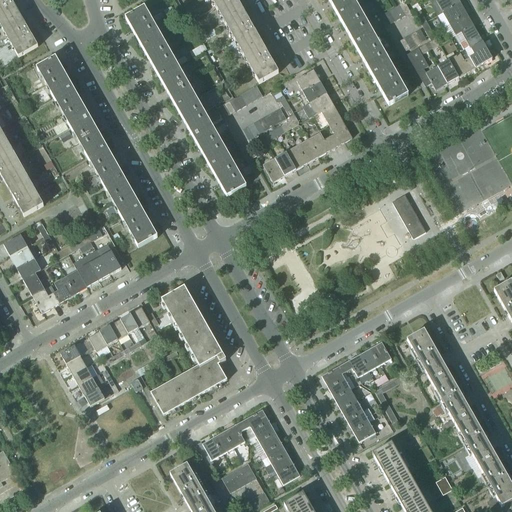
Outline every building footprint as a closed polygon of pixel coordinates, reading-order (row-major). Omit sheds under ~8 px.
[(0,0),(0,27),(9,44),(18,60),(38,49),(30,36),(32,34),(29,29),(27,30),(24,24),(13,5),(15,4),(12,0),(0,0)] [(209,0),(258,85),(257,86),(258,86),(259,86),(278,75),(271,62),(273,61),(270,56),(268,57),(264,51),(253,31),(255,30),(253,25),(250,26),(247,20),(236,0),(209,0)] [(407,97),(352,0),(327,0),(388,108),(407,97)] [(431,0),(429,2),(431,5),(437,17),(442,14),(460,4),(457,0),(431,0)] [(404,3),(399,6),(405,17),(410,14),(404,3)] [(460,4),(442,14),(449,26),(466,16),(460,4)] [(395,9),(394,9),(400,20),(405,17),(399,6),(395,9)] [(417,6),(412,8),(416,14),(420,12),(420,11),(417,6)] [(163,12),(166,17),(174,14),(171,8),(163,12)] [(394,9),(388,12),(394,23),(400,20),(394,9)] [(125,20),(219,186),(227,200),(246,189),(200,107),(144,10),(125,20)] [(394,23),(388,12),(381,17),(387,27),(394,23)] [(416,14),(415,15),(418,21),(423,18),(420,12),(416,14)] [(466,16),(449,26),(455,37),(461,34),(473,27),(466,16)] [(420,24),(424,30),(428,28),(425,21),(420,24)] [(465,41),(460,44),(463,51),(468,48),(470,51),(482,44),(473,27),(461,34),(465,41)] [(425,33),(429,39),(434,37),(430,30),(425,33)] [(420,31),(414,34),(420,44),(426,41),(420,31)] [(414,34),(409,37),(415,47),(420,44),(414,34)] [(409,37),(404,40),(410,50),(415,47),(409,37)] [(410,50),(404,40),(399,43),(405,53),(410,50)] [(436,40),(429,44),(432,50),(438,47),(438,45),(436,40)] [(474,57),(468,60),(474,71),(492,61),(482,44),(470,51),(474,57)] [(203,46),(190,53),(193,58),(205,51),(203,46)] [(425,46),(421,48),(425,55),(429,52),(425,46)] [(421,48),(406,56),(425,88),(431,85),(426,75),(423,71),(428,68),(422,56),(425,55),(421,48)] [(460,56),(448,62),(458,80),(469,73),(463,63),(460,56)] [(157,239),(132,196),(55,60),(36,71),(41,78),(49,93),(57,108),(61,115),(65,121),(73,136),(78,145),(83,153),(91,168),(118,214),(138,250),(157,239)] [(468,60),(463,63),(469,73),(474,71),(468,60)] [(448,62),(437,69),(447,86),(458,80),(448,62)] [(431,72),(426,75),(431,85),(435,93),(447,86),(437,69),(433,71),(432,69),(430,70),(431,72)] [(296,82),(302,94),(320,84),(313,72),(296,82)] [(302,94),(309,105),(326,95),(320,84),(302,94)] [(256,88),(251,91),(256,101),(262,98),(256,88)] [(251,91),(245,94),(251,104),(256,101),(251,91)] [(278,104),(280,103),(285,101),(279,91),(271,96),(276,104),(278,104)] [(207,93),(200,98),(203,103),(211,99),(207,93)] [(245,94),(240,97),(246,107),(251,104),(245,94)] [(315,117),(321,113),(320,113),(332,106),(326,95),(309,105),(315,117)] [(28,96),(19,101),(21,105),(22,105),(30,101),(28,96)] [(13,97),(5,102),(7,106),(15,101),(16,101),(13,97)] [(240,97),(234,100),(240,110),(246,107),(240,97)] [(234,100),(229,103),(235,113),(240,110),(234,100)] [(285,101),(280,103),(283,110),(288,107),(285,101)] [(229,103),(224,106),(230,116),(235,113),(229,103)] [(230,116),(224,106),(218,109),(224,119),(230,116)] [(321,113),(330,130),(342,123),(332,106),(320,113),(321,113)] [(280,110),(274,113),(280,124),(285,121),(280,110)] [(285,113),(289,119),(294,116),(290,110),(285,113)] [(274,113),(269,116),(275,127),(280,124),(274,113)] [(269,116),(263,119),(269,130),(275,127),(269,116)] [(263,119),(258,122),(264,133),(269,130),(263,119)] [(295,119),(289,123),(293,129),(298,126),(298,124),(295,119)] [(258,122),(253,125),(259,136),(264,133),(258,122)] [(330,130),(334,137),(340,147),(352,140),(342,123),(330,130)] [(224,125),(216,130),(219,135),(227,130),(224,125)] [(253,125),(247,128),(253,139),(259,136),(253,125)] [(285,125),(280,128),(284,134),(289,132),(285,125)] [(253,139),(247,128),(242,132),(248,142),(253,139)] [(276,130),(272,133),(275,139),(280,136),(276,130)] [(16,206),(20,212),(24,219),(43,208),(8,146),(0,132),(0,177),(13,201),(11,202),(14,207),(16,206)] [(268,135),(263,137),(267,144),(271,141),(268,135)] [(320,135),(308,142),(318,159),(329,153),(324,142),(320,135)] [(334,137),(329,139),(335,150),(340,147),(334,137)] [(329,139),(324,142),(329,153),(335,150),(329,139)] [(255,142),(258,149),(263,146),(259,140),(255,142)] [(255,142),(250,145),(253,151),(254,151),(258,149),(255,142)] [(308,142),(297,148),(307,166),(318,159),(308,142)] [(245,148),(248,154),(253,151),(250,145),(245,148)] [(297,148),(285,155),(295,172),(307,166),(297,148)] [(253,151),(248,154),(251,160),(257,157),(254,151),(253,151)] [(285,155),(274,161),(284,178),(295,172),(285,155)] [(284,178),(274,161),(263,168),(272,185),(284,178)] [(392,204),(412,241),(425,234),(404,197),(392,204)] [(37,229),(42,238),(47,236),(42,226),(37,229)] [(98,231),(88,236),(92,243),(102,237),(98,231)] [(21,238),(3,248),(10,259),(27,250),(32,247),(26,235),(21,238)] [(42,238),(47,247),(52,245),(47,236),(42,238)] [(88,236),(79,242),(82,249),(92,243),(88,236)] [(79,242),(69,247),(73,254),(79,250),(82,249),(79,242)] [(47,247),(53,257),(58,254),(52,245),(47,247)] [(69,247),(59,253),(63,260),(68,257),(73,254),(69,247)] [(27,250),(10,259),(16,271),(34,261),(27,250)] [(59,253),(58,254),(53,257),(56,263),(63,260),(59,253)] [(104,258),(99,261),(109,278),(121,271),(111,254),(104,258)] [(34,261),(16,271),(23,282),(35,275),(40,272),(34,261)] [(99,261),(88,267),(98,284),(109,278),(99,261)] [(66,277),(77,271),(74,266),(63,273),(66,277)] [(88,267),(77,273),(87,290),(98,284),(88,267)] [(77,273),(66,279),(76,297),(87,290),(77,273)] [(499,283),(504,280),(500,274),(496,276),(499,283)] [(35,275),(23,282),(32,299),(44,292),(35,275)] [(66,279),(55,286),(59,293),(64,303),(76,297),(66,279)] [(508,285),(507,285),(496,291),(494,293),(497,298),(496,299),(507,317),(511,325),(511,286),(510,283),(508,285)] [(44,292),(32,299),(42,316),(54,309),(48,298),(53,296),(49,289),(44,292)] [(163,301),(169,312),(190,300),(184,289),(163,301)] [(59,293),(53,296),(59,306),(64,303),(59,293)] [(53,296),(48,298),(54,309),(59,306),(53,296)] [(169,312),(175,322),(196,310),(190,300),(169,312)] [(141,310),(129,317),(137,331),(149,324),(141,310)] [(175,322),(181,333),(202,321),(196,310),(175,322)] [(120,320),(130,315),(128,311),(118,317),(120,320)] [(129,317),(119,323),(127,336),(127,337),(127,336),(128,336),(129,338),(134,336),(132,334),(137,331),(129,317)] [(181,333),(195,357),(215,345),(202,321),(181,333)] [(119,323),(109,328),(113,336),(117,343),(127,337),(127,336),(119,323)] [(109,328),(99,334),(100,336),(107,348),(117,343),(113,336),(109,328)] [(407,342),(485,481),(501,509),(504,507),(511,502),(511,488),(507,481),(427,338),(423,333),(409,340),(409,341),(407,342)] [(94,336),(88,340),(91,346),(94,351),(96,354),(107,348),(100,336),(99,334),(94,336)] [(144,340),(133,347),(135,351),(146,344),(144,340)] [(204,367),(194,373),(206,394),(227,382),(218,367),(225,362),(215,345),(195,357),(199,365),(201,363),(204,367)] [(382,345),(370,351),(379,368),(391,361),(382,345)] [(60,356),(66,367),(80,359),(74,348),(60,356)] [(370,351),(359,357),(369,374),(379,368),(370,351)] [(359,357),(348,364),(354,374),(358,380),(369,374),(359,357)] [(66,367),(72,377),(86,369),(80,359),(66,367)] [(348,364),(321,379),(327,390),(344,380),(342,376),(352,371),(353,374),(354,374),(348,364)] [(72,377),(78,388),(92,380),(86,369),(72,377)] [(194,373),(183,379),(195,400),(206,394),(194,373)] [(385,375),(375,382),(378,387),(388,380),(385,375)] [(400,379),(392,384),(393,385),(395,384),(397,387),(403,383),(400,378),(400,379)] [(183,379),(172,385),(184,406),(195,400),(183,379)] [(78,388),(84,398),(98,390),(92,380),(78,388)] [(344,380),(327,390),(334,401),(350,392),(344,380)] [(130,386),(135,394),(136,394),(137,394),(142,391),(142,390),(142,389),(138,382),(138,381),(137,381),(136,381),(131,384),(131,385),(130,385),(130,386)] [(172,385),(162,391),(174,412),(184,406),(172,385)] [(98,390),(84,398),(90,409),(104,401),(98,390)] [(174,412),(162,391),(151,397),(163,418),(174,412)] [(350,392),(334,401),(340,412),(356,402),(350,392)] [(370,394),(363,400),(368,406),(375,400),(370,394)] [(377,398),(380,403),(385,401),(382,395),(377,398)] [(380,403),(383,409),(388,406),(385,401),(380,403)] [(356,402),(340,412),(346,423),(362,413),(356,402)] [(388,406),(383,409),(392,425),(392,426),(397,423),(388,406)] [(106,407),(96,413),(98,417),(109,411),(106,407)] [(432,412),(436,418),(443,413),(444,413),(440,407),(432,412)] [(250,429),(252,433),(268,424),(262,413),(235,428),(241,438),(241,437),(240,434),(250,429)] [(362,413),(346,423),(352,433),(368,424),(362,413)] [(252,433),(258,443),(274,434),(268,424),(252,433)] [(368,424),(352,433),(358,445),(375,435),(380,432),(376,426),(371,429),(368,424)] [(245,444),(241,438),(235,428),(224,434),(234,451),(245,444)] [(222,457),(234,451),(224,434),(213,440),(222,457)] [(258,443),(264,455),(281,445),(274,434),(258,443)] [(211,463),(222,457),(213,440),(202,447),(211,463)] [(264,455),(270,465),(287,456),(281,445),(264,455)] [(428,511),(404,469),(391,445),(372,456),(403,511),(428,511)] [(0,484),(1,484),(4,482),(16,475),(15,475),(11,467),(10,465),(9,465),(5,457),(3,453),(0,454),(0,484)] [(275,473),(277,477),(293,467),(287,456),(270,465),(275,473)] [(247,465),(241,469),(244,474),(250,470),(247,465)] [(170,476),(189,511),(204,511),(210,508),(200,489),(186,467),(170,476)] [(293,467),(277,477),(283,488),(299,478),(293,467)] [(241,469),(228,477),(231,481),(234,480),(238,477),(244,474),(241,469)] [(256,481),(250,470),(244,474),(250,484),(256,481)] [(277,477),(275,473),(266,477),(269,481),(277,477)] [(244,474),(238,477),(244,487),(250,484),(244,474)] [(231,481),(228,477),(221,480),(224,485),(229,482),(231,481)] [(238,477),(234,480),(239,490),(244,487),(238,477)] [(444,479),(435,484),(442,497),(452,492),(445,479),(444,479)] [(231,481),(229,482),(235,493),(239,490),(234,480),(231,481)] [(235,493),(229,482),(224,485),(230,495),(235,493)] [(258,498),(264,509),(270,505),(264,495),(258,498)] [(311,511),(302,496),(283,506),(286,511),(311,511)] [(258,498),(252,501),(258,511),(264,509),(258,498)] [(252,501),(247,504),(251,511),(258,511),(252,501)]
